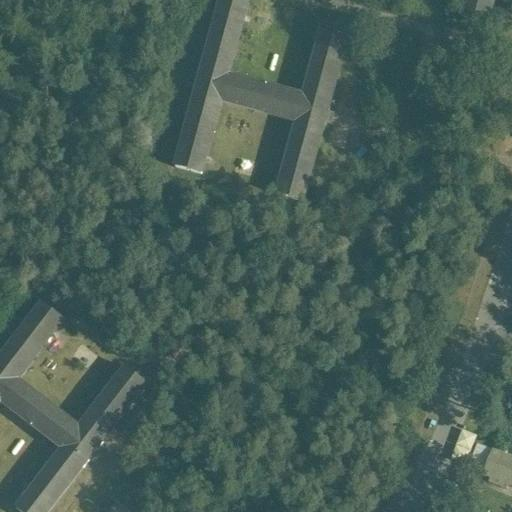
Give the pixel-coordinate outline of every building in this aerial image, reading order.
[(232,0),(221,0),(203,68),(202,67),(194,99),(195,99),(176,169),(201,176),(221,103),(297,124),(277,197),(303,204),(322,134),(323,134),(331,103),(330,102),(349,32),(323,25),(304,98),(228,77),(248,4),(232,0)] [(466,0),(463,13),(489,20),(494,0),(466,0)] [(178,66),(169,63),(164,81),(173,84),(178,66)] [(79,429),(17,381),(64,321),(42,305),(0,359),(0,403),(1,402),(63,450),(16,510),(18,511),(48,511),(82,468),(83,469),(103,444),(102,443),(147,385),(126,369),(79,429)] [(469,465),(475,435),(460,431),(454,462),(469,465)] [(511,458),(492,451),(482,476),(489,479),(488,484),(506,491),(508,487),(511,488),(511,458)]
